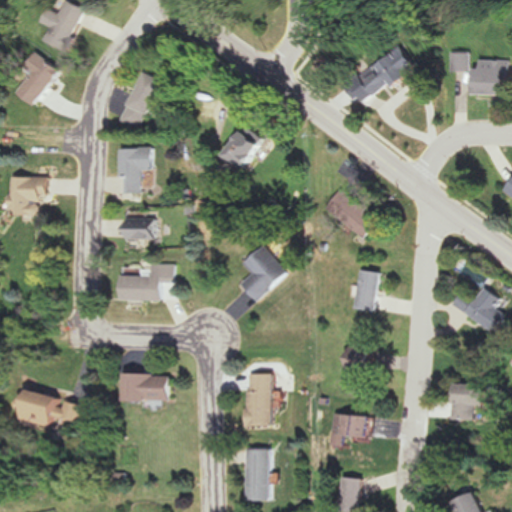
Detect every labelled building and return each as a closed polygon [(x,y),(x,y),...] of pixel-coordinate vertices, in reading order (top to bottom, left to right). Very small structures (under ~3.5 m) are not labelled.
[(93,10),(72,1),(67,15),(55,10),(49,24),(60,28),(54,42),(76,51),(93,10)] [(424,67),(403,45),(370,78),(384,93),(394,83),(401,90),(424,67)] [(457,72),(477,72),(477,51),(457,51),(457,72)] [(27,91),(44,105),(71,73),(54,59),(27,91)] [(511,59),(487,59),(487,68),(483,68),(483,96),(511,95),(511,59)] [(128,122),(150,131),(171,80),(149,71),(128,122)] [(373,105),(378,98),(365,88),(360,95),(373,105)] [(236,156),(255,170),(276,140),(257,126),(236,156)] [(158,170),(158,148),(128,147),(127,193),(148,193),(149,170),(158,170)] [(19,215),(49,215),(49,201),(57,201),(58,177),(20,177),(19,215)] [(331,209),(372,240),(387,221),(345,190),(331,209)] [(165,240),(165,215),(136,215),(136,240),(165,240)] [(248,284),(264,302),(295,273),(269,246),(249,264),(259,273),(248,284)] [(130,300),(169,301),(170,283),(181,283),(182,264),(160,263),(159,276),(130,275),(130,300)] [(362,310),(384,312),(388,271),(367,269),(362,310)] [(509,311),(508,311),(508,293),(485,293),(485,310),(477,310),(477,326),(509,326),(509,311)] [(380,348),(354,348),(354,371),(380,371),(380,348)] [(132,402),(177,402),(177,375),(132,375),(132,402)] [(280,428),(280,375),(255,375),(255,428),(280,428)] [(463,420),(493,421),(493,384),(463,384),(463,420)] [(33,427),(66,435),(70,419),(85,424),(90,404),(42,392),(33,427)] [(375,439),(376,416),(340,415),(339,446),(352,446),(352,438),(375,439)] [(279,502),(279,450),(255,450),(255,502),(279,502)] [(369,511),(371,479),(349,479),(347,511),(369,511)] [(468,511),(495,511),(486,491),(464,501),(468,511)]
